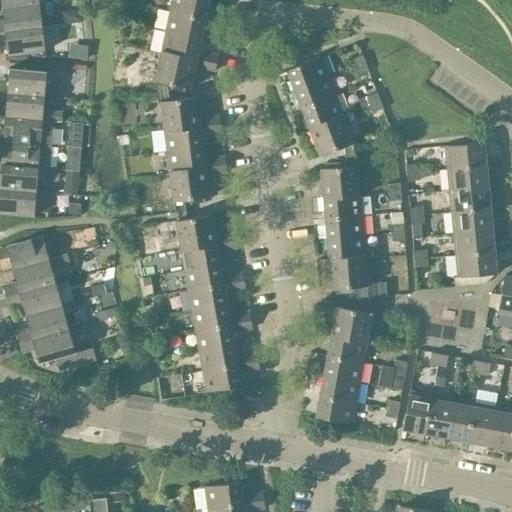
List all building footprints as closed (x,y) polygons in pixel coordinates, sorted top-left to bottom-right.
[(171,0),(169,11),(205,19),(209,0),(171,0)] [(2,7),(5,31),(42,26),(39,2),(2,7)] [(65,25),(82,23),(80,11),(63,13),(65,25)] [(169,11),(165,31),(201,39),(205,19),(169,11)] [(212,21),(225,23),(226,15),(214,13),(212,21)] [(210,28),(223,31),(225,23),(212,21),(210,28)] [(5,31),(8,56),(45,51),(42,26),(5,31)] [(165,31),(161,51),(197,59),(201,39),(165,31)] [(69,59),(86,61),(87,47),(70,45),(69,59)] [(155,81),(157,92),(167,91),(166,83),(191,88),(197,59),(161,51),(155,81)] [(204,61),(216,63),(218,55),(205,53),(204,61)] [(351,59),(354,67),(365,62),(362,55),(351,59)] [(286,70),(294,90),(328,76),(321,56),(286,70)] [(202,68),(215,71),(216,63),(204,61),(202,68)] [(354,67),(357,75),(368,70),(365,62),(354,67)] [(50,72),(65,73),(66,64),(51,63),(50,72)] [(7,93),(44,96),(46,71),(9,68),(7,93)] [(294,90),(301,109),(336,96),(328,76),(294,90)] [(160,102),(164,131),(200,126),(196,97),(169,100),(167,91),(157,92),(158,103),(160,102)] [(5,117),(42,120),(44,96),(7,93),(5,117)] [(365,97),(368,105),(380,101),(377,93),(365,97)] [(301,109),(309,128),(343,114),(336,96),(301,109)] [(368,105),(371,113),(383,108),(380,101),(368,105)] [(47,120),(61,121),(62,112),(47,111),(47,120)] [(344,146),(345,156),(355,154),(353,143),(354,142),(343,114),(309,128),(319,156),(344,146)] [(206,117),(207,125),(220,124),(219,116),(206,117)] [(3,141),(40,144),(42,122),(42,120),(5,117),(3,141)] [(40,144),(50,145),(52,129),(48,129),(48,122),(42,122),(40,144)] [(68,147),(82,148),(84,124),(70,123),(68,147)] [(207,125),(208,133),(221,131),(220,124),(207,125)] [(164,131),(166,151),(203,147),(200,126),(164,131)] [(1,165),(38,168),(49,169),(50,145),(40,144),(3,141),(1,165)] [(445,146),(447,168),(486,165),(483,142),(445,146)] [(80,172),(82,148),(68,147),(66,171),(67,171),(80,172)] [(166,151),(169,171),(205,167),(203,147),(166,151)] [(321,168),(323,198),(360,195),(357,165),(355,154),(345,156),(346,166),(321,168)] [(212,158),(213,166),(225,164),(224,156),(212,158)] [(406,164),(407,172),(419,171),(418,163),(406,164)] [(213,166),(214,174),(226,172),(225,164),(213,166)] [(0,171),(0,188),(36,192),(38,168),(1,165),(0,171)] [(447,168),(449,190),(488,186),(486,165),(447,168)] [(167,201),(169,213),(186,211),(185,205),(206,202),(205,197),(209,196),(205,167),(169,171),(173,200),(167,201)] [(78,196),(80,172),(67,171),(65,195),(78,196)] [(407,172),(407,181),(419,180),(419,171),(407,172)] [(387,184),(388,192),(400,191),(399,183),(387,184)] [(449,190),(451,211),(490,208),(488,186),(449,190)] [(0,213),(34,217),(36,192),(0,188),(0,213)] [(388,192),(389,201),(401,200),(400,191),(388,192)] [(323,198),(325,218),(362,215),(360,195),(323,198)] [(69,215),(80,216),(81,205),(70,204),(69,215)] [(410,207),(410,215),(422,214),(422,206),(410,207)] [(451,211),(453,233),(492,229),(490,208),(451,211)] [(175,221),(180,250),(216,244),(211,214),(175,221)] [(410,215),(411,224),(423,223),(422,214),(410,215)] [(325,218),(327,239),(363,236),(362,215),(325,218)] [(391,225),(392,233),(404,232),(403,224),(391,225)] [(453,233),(455,254),(494,251),(492,229),(453,233)] [(222,235),(224,242),(236,240),(235,232),(222,235)] [(392,233),(392,242),(404,240),(404,232),(392,233)] [(6,246),(12,270),(48,259),(42,235),(6,246)] [(327,239),(328,259),(365,256),(363,236),(327,239)] [(224,242),(225,250),(238,248),(236,240),(224,242)] [(88,250),(98,247),(97,241),(86,244),(88,250)] [(180,250),(184,270),(220,264),(216,244),(180,250)] [(413,250),(414,259),(426,258),(425,249),(413,250)] [(455,254),(457,277),(496,273),(494,251),(455,254)] [(52,258),(55,267),(70,263),(67,254),(52,258)] [(356,287),(357,299),(387,296),(385,282),(367,284),(365,256),(328,259),(331,289),(356,287)] [(414,259),(415,267),(427,266),(426,258),(414,259)] [(12,270),(19,293),(55,282),(48,259),(12,270)] [(184,270),(188,290),(224,284),(220,264),(184,270)] [(229,275),(231,283),(243,280),(242,272),(229,275)] [(497,313),(511,315),(511,276),(504,275),(497,313)] [(231,283),(232,290),(245,288),(243,280),(231,283)] [(19,293),(26,316),(62,306),(55,282),(19,293)] [(188,290),(191,310),(227,304),(224,284),(188,290)] [(63,296),(66,304),(80,300),(78,292),(63,296)] [(66,304),(68,313),(83,309),(80,300),(66,304)] [(191,310),(195,330),(231,324),(227,304),(191,310)] [(26,316),(32,339),(68,329),(62,306),(26,316)] [(330,336),(366,342),(372,313),(336,306),(330,336)] [(99,322),(117,317),(115,308),(97,312),(99,322)] [(237,315),(238,323),(251,320),(249,313),(237,315)] [(238,323),(239,330),(252,328),(251,320),(238,323)] [(195,330),(199,351),(235,344),(231,324),(195,330)] [(56,358),(59,371),(96,361),(92,347),(75,352),(68,329),(32,339),(39,363),(56,358)] [(327,356),(363,362),(366,342),(330,336),(327,356)] [(199,351),(202,371),(238,364),(235,344),(199,351)] [(503,357),(511,359),(511,354),(511,346),(505,345),(503,357)] [(429,364),(437,365),(439,354),(431,352),(429,364)] [(244,355),(245,363),(258,361),(257,353),(244,355)] [(437,365),(446,367),(448,355),(439,354),(437,365)] [(323,376),(359,382),(363,362),(327,356),(323,376)] [(394,368),(405,370),(407,362),(395,360),(394,368)] [(471,372),(480,373),(482,361),(473,360),(471,372)] [(245,363),(247,371),(259,368),(258,361),(245,363)] [(480,373),(488,375),(490,363),(482,361),(480,373)] [(202,371),(206,392),(242,385),(238,364),(202,371)] [(392,376),(404,378),(405,370),(394,368),(392,376)] [(319,396),(355,402),(359,382),(323,376),(319,396)] [(402,429),(425,433),(432,395),(409,391),(402,429)] [(425,433),(446,437),(453,399),(432,395),(425,433)] [(315,417),(351,424),(355,402),(319,396),(315,417)] [(446,437),(467,441),(474,403),(453,399),(446,437)] [(388,400),(386,408),(398,410),(400,402),(388,400)] [(467,441),(488,445),(496,407),(474,403),(467,441)] [(488,445),(510,449),(511,435),(511,410),(496,407),(488,445)] [(385,416),(397,419),(398,410),(386,408),(385,416)] [(204,486),(207,508),(244,503),(241,482),(204,486)] [(250,494),(251,502),(263,500),(262,492),(250,494)] [(107,511),(106,498),(39,505),(39,511),(107,511)] [(251,502),(252,510),(264,508),(263,500),(251,502)] [(207,508),(207,511),(244,511),(244,503),(207,508)]
